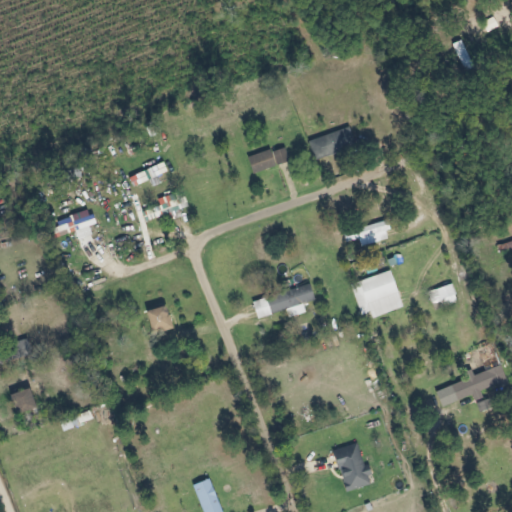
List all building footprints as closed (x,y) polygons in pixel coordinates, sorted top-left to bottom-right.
[(356,148),(351,129),(310,140),(315,158),(356,148)] [(271,150),(248,158),(254,175),(290,162),(286,148),(272,153),(271,150)] [(168,172),(164,163),(130,178),(135,189),(157,179),(157,177),(168,172)] [(160,207),(153,209),(157,218),(186,208),(181,192),(158,200),(160,207)] [(76,232),(79,241),(93,236),(90,227),(95,225),(91,212),(50,225),(55,239),(76,232)] [(352,285),(361,315),(371,312),(373,319),(404,309),(392,272),(352,285)] [(253,301),(258,319),(294,310),(296,317),(306,314),(304,305),(316,301),(312,286),(253,301)] [(153,334),(174,327),(167,306),(146,313),(153,334)] [(471,351),(478,371),(457,378),(459,385),(437,392),(442,408),(471,398),(472,403),(484,399),(482,393),(508,384),(494,343),(471,351)] [(10,397),(17,416),(37,408),(30,389),(10,397)] [(359,444),(333,452),(348,494),(371,485),(368,477),(370,476),(359,444)] [(193,487),(203,511),(222,511),(210,480),(193,487)]
